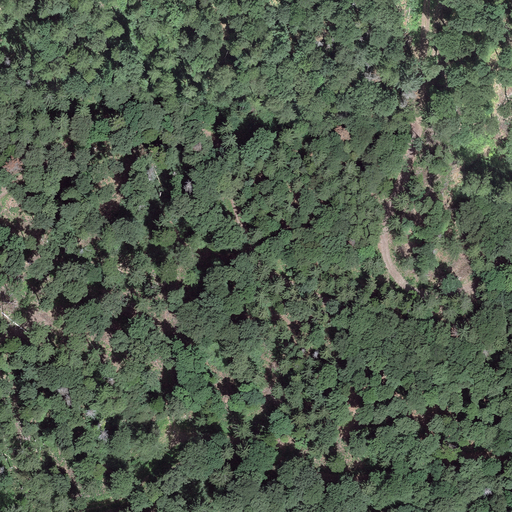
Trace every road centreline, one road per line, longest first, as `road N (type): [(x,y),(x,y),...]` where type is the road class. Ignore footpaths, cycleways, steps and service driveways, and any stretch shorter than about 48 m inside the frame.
road 1 (track): [(0,193),(103,121),(155,114),(214,143),(240,237),(269,276),(294,292),(349,315),(433,330),(473,322),(511,295)]
road 2 (track): [(511,458),(468,457),(353,478),(289,466),(248,443),(174,437),(142,483),(73,511)]
road 3 (track): [(511,268),(465,294),(428,301),(405,290),(387,262),(388,214),(411,155),(423,87),(427,0)]
